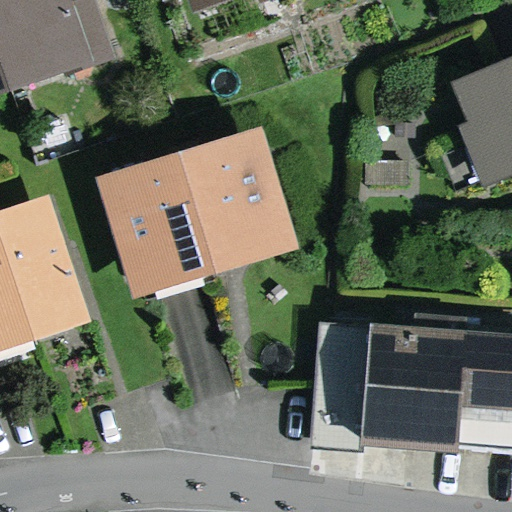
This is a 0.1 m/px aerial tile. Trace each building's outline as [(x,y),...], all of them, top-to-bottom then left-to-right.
[(56,0),(0,0),(0,64),(3,73),(72,50),(78,66),(108,56),(93,12),(89,13),(86,2),(61,11),(56,0)] [(511,67),(467,87),(483,127),(474,131),(491,174),(511,165),(511,67)] [(122,192),(147,273),(272,235),(247,154),(122,192)] [(41,210),(0,224),(0,236),(29,325),(74,310),(41,210)] [(0,334),(29,325),(0,236),(0,334)] [(415,320),(414,333),(322,326),(313,436),(511,451),(511,340),(510,341),(511,328),(415,320)]
